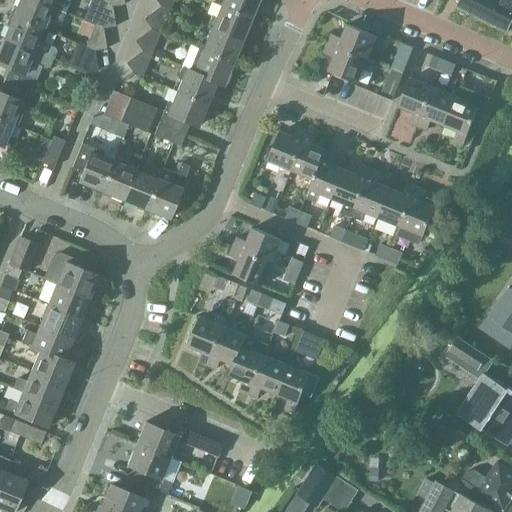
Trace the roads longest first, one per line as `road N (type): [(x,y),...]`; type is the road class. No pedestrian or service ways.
road 1 (residential): [(49,511),(132,309),(131,267)]
road 2 (residential): [(131,267),(202,222),(265,90)]
road 3 (residential): [(131,267),(111,239),(0,189)]
road 4 (residential): [(367,0),(511,59)]
